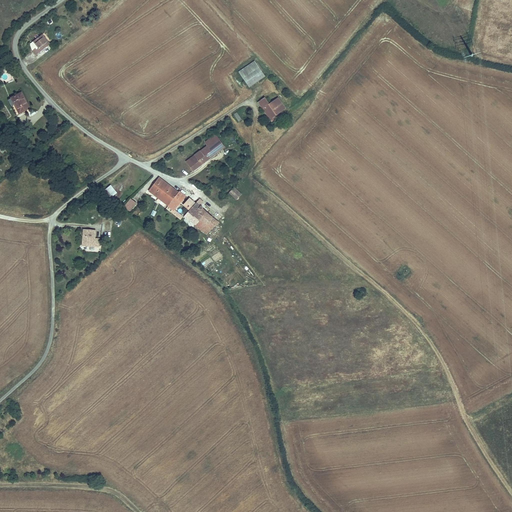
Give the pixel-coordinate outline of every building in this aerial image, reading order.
[(36,49),(33,52),(36,56),(51,46),(42,35),(35,41),(40,49),(38,50),(36,49)] [(40,49),(35,41),(32,43),(33,52),(36,49),(38,50),(40,49)] [(265,77),(257,66),(254,62),(238,73),(241,78),(249,88),(265,77)] [(21,92),(11,98),(20,113),(29,107),(21,92)] [(265,98),(258,104),(263,110),(265,109),(273,119),(286,109),(278,98),(270,105),(265,98)] [(233,114),(238,122),(242,119),(237,112),(233,114)] [(185,164),(193,173),(225,148),(215,135),(203,144),(205,147),(197,154),(185,164)] [(178,194),(157,180),(148,193),(167,207),(178,194)] [(230,189),(227,193),(236,200),(241,194),(232,187),(230,189)] [(116,196),(109,189),(105,193),(111,200),(116,196)] [(178,194),(167,207),(174,212),(185,198),(178,194)] [(132,202),(125,210),(130,214),(136,205),(132,202)] [(185,218),(190,222),(201,209),(195,205),(185,218)] [(188,225),(194,230),(196,227),(208,213),(201,209),(190,222),(188,225)] [(196,227),(208,237),(217,225),(219,224),(220,222),(208,214),(208,213),(196,227)] [(82,230),(82,243),(97,245),(98,239),(94,239),(94,231),(82,230)]
